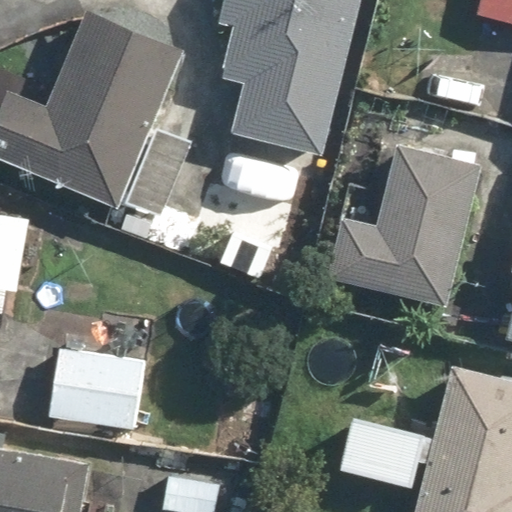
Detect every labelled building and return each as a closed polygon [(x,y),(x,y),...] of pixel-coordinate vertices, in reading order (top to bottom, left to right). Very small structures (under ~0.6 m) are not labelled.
[(374,0),(238,0),(234,26),(239,26),(230,72),(251,76),(240,135),(345,155),(374,0)] [(511,0),(482,0),(480,11),(511,18),(511,0)] [(0,66),(0,141),(167,215),(202,136),(158,117),(190,44),(96,2),(57,91),(0,66)] [(453,299),(489,156),(416,137),(395,220),(338,206),(323,266),(453,299)] [(0,302),(16,304),(18,283),(25,284),(31,210),(9,209),(10,200),(0,198),(0,302)] [(153,354),(67,343),(58,415),(145,426),(153,354)] [(511,511),(511,372),(463,360),(425,511),(511,511)] [(437,431),(362,406),(344,464),(419,488),(437,431)] [(92,511),(103,459),(0,439),(0,511),(92,511)] [(229,511),(233,475),(169,467),(164,511),(229,511)]
